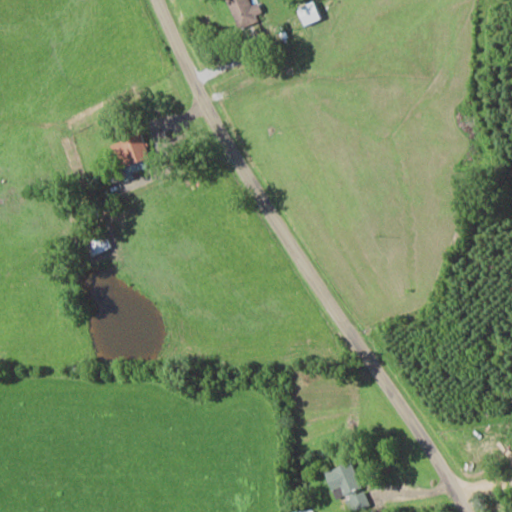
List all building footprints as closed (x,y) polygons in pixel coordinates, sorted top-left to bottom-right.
[(254,19),(252,15),(264,10),(260,1),(254,4),(251,0),(230,0),(241,24),(254,19)] [(307,25),(324,18),(316,0),(299,7),(307,25)] [(113,143),(124,181),(136,178),(134,171),(150,167),(148,158),(152,157),(145,133),(113,143)] [(84,238),(93,256),(114,246),(106,228),(84,238)] [(327,471),(338,497),(345,493),(353,511),(358,511),(372,506),(353,461),(327,471)]
